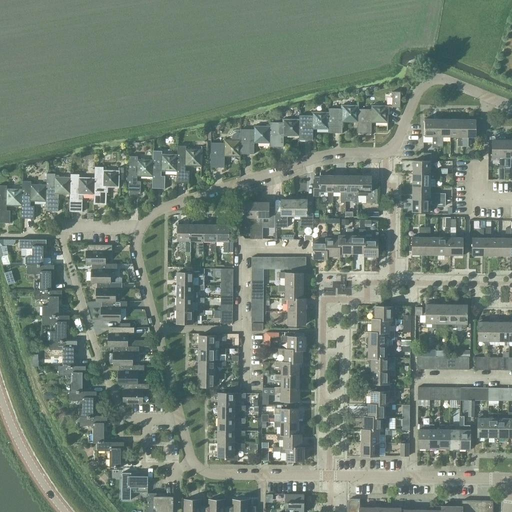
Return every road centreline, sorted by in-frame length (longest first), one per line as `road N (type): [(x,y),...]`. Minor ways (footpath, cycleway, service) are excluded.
road 1 (residential): [(140,229),(161,208),(317,156),(389,150),(416,92),(431,80),(511,107)]
road 2 (residential): [(510,479),(261,475)]
road 3 (residential): [(179,420),(123,414),(60,236)]
road 4 (residential): [(179,420),(136,255),(140,229)]
road 5 (tertiary): [(65,511),(31,466),(0,392)]
